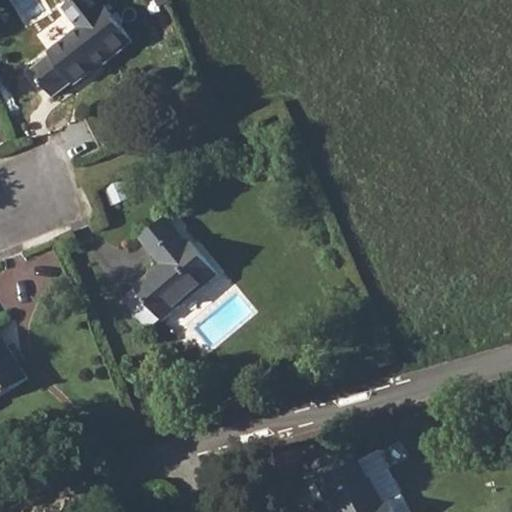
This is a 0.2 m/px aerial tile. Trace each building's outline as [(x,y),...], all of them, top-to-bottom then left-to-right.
[(49,55),(30,70),(51,98),(70,83),(73,86),(100,65),(101,66),(132,42),(105,7),(103,9),(95,0),(64,0),(58,5),(77,29),(47,53),(49,55)] [(122,182),(104,189),(111,206),(129,200),(122,182)] [(163,265),(135,289),(163,321),(218,275),(191,242),(188,244),(166,217),(141,239),(163,265)] [(0,398),(30,379),(0,332),(0,398)] [(350,466),(320,480),(318,481),(328,501),(330,499),(336,511),(411,511),(381,456),(361,465),(359,461),(350,466)]
